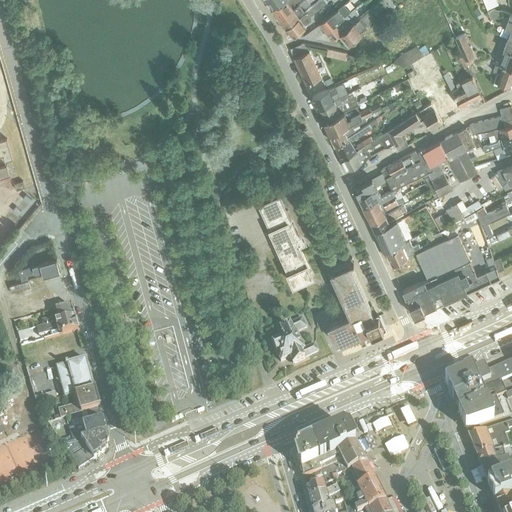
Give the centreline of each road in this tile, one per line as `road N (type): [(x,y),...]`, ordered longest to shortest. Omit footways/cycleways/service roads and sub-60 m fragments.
road 1 (primary): [(419,349),(136,471)]
road 2 (unclassified): [(52,204),(121,448),(136,471)]
road 3 (residential): [(342,183),(249,0)]
road 4 (residential): [(342,183),(511,94)]
road 5 (unclassified): [(0,23),(52,204)]
road 6 (residential): [(419,349),(342,183)]
road 7 (primary): [(279,431),(425,366)]
road 8 (primary): [(149,489),(279,431)]
road 9 (tertiary): [(482,511),(435,393)]
road 10 (tertiary): [(435,393),(401,481),(409,511)]
